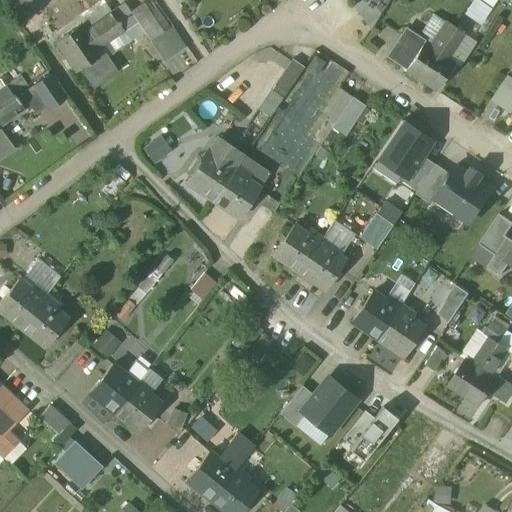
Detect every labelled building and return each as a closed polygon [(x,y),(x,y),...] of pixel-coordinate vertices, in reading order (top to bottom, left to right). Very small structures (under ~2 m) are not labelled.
[(32,0),(3,0),(16,17),(35,4),(32,0)] [(370,0),(381,14),(389,0),(370,0)] [(476,0),(490,9),(495,0),(476,0)] [(144,4),(131,12),(137,21),(144,32),(151,42),(164,34),(144,4)] [(131,12),(118,22),(123,30),(137,21),(131,12)] [(84,24),(56,43),(66,57),(118,22),(112,13),(88,29),(84,24)] [(445,22),(433,15),(426,25),(438,33),(445,22)] [(123,30),(100,47),(107,57),(144,32),(137,21),(123,30)] [(429,47),(405,31),(388,56),(407,68),(404,72),(419,82),(420,81),(455,28),(445,21),(445,22),(438,33),(429,47)] [(118,22),(66,57),(76,72),(82,68),(93,86),(116,71),(107,57),(100,47),(123,30),(118,22)] [(455,28),(420,81),(434,91),(453,63),(448,59),(464,34),(455,28)] [(303,69),(292,61),(276,84),(287,92),(303,69)] [(65,98),(50,75),(33,86),(47,107),(49,110),(65,98)] [(20,76),(6,86),(12,95),(13,95),(14,95),(24,87),(22,84),(25,82),(20,76)] [(511,110),(511,79),(508,76),(493,98),(511,111),(511,110)] [(276,84),(259,110),(270,118),(274,112),(277,107),(287,92),(276,84)] [(0,103),(12,95),(6,86),(0,90),(0,103)] [(33,86),(32,86),(21,93),(36,115),(47,107),(33,86)] [(339,89),(323,112),(337,121),(352,98),(339,89)] [(12,95),(0,103),(0,158),(14,149),(0,129),(0,127),(24,110),(14,95),(13,95),(12,95)] [(352,98),(337,121),(349,130),(349,129),(364,106),(352,98)] [(332,127),(320,146),(327,152),(329,149),(326,146),(336,130),(345,136),(350,129),(349,129),(349,130),(337,121),(332,127)] [(408,177),(432,142),(403,122),(378,157),(408,177)] [(144,146),(156,161),(173,146),(161,132),(144,146)] [(264,133),(257,144),(269,152),(276,141),(264,133)] [(218,138),(208,153),(188,183),(214,200),(234,170),(244,156),(218,138)] [(270,173),(244,156),(234,170),(260,188),(270,173)] [(450,174),(435,164),(414,194),(431,205),(435,199),(433,198),(450,174)] [(450,174),(433,198),(435,199),(470,222),(491,190),(479,182),(483,175),(472,168),(467,174),(455,166),(450,174)] [(260,188),(234,170),(214,200),(239,218),(260,188)] [(125,183),(114,174),(101,191),(112,200),(125,183)] [(376,214),(360,237),(376,249),(392,226),(376,214)] [(511,222),(500,214),(479,244),(496,255),(507,238),(505,236),(511,226),(511,222)] [(319,242),(293,225),(273,255),(299,272),(319,242)] [(496,255),(487,267),(501,276),(511,261),(509,259),(509,260),(507,259),(508,257),(509,257),(511,252),(511,240),(507,238),(496,255)] [(345,260),(319,242),(299,272),(325,290),(345,260)] [(37,260),(20,281),(18,280),(0,302),(0,311),(20,328),(43,299),(42,299),(60,278),(37,260)] [(207,275),(194,291),(203,298),(216,283),(207,275)] [(456,285),(435,314),(449,323),(470,294),(456,285)] [(398,309),(372,291),(352,321),(377,339),(398,309)] [(43,299),(20,328),(45,347),(67,319),(43,299)] [(424,327),(398,309),(377,339),(403,357),(424,327)] [(262,331),(250,321),(232,343),(244,353),(262,331)] [(492,322),(484,334),(489,338),(489,337),(499,343),(507,332),(492,322)] [(110,356),(123,341),(106,327),(94,342),(110,356)] [(511,334),(507,332),(499,343),(509,349),(508,351),(511,353),(511,334)] [(263,334),(250,351),(259,358),(272,341),(263,334)] [(468,358),(449,387),(464,396),(499,343),(489,337),(489,338),(473,362),(468,358)] [(499,343),(464,396),(479,406),(489,390),(506,401),(511,392),(511,387),(498,378),(497,378),(492,374),(508,351),(509,349),(499,343)] [(436,347),(424,365),(434,372),(446,354),(436,347)] [(136,384),(111,364),(89,393),(113,413),(136,384)] [(328,377),(301,411),(329,434),(356,400),(328,377)] [(160,403),(136,384),(113,413),(137,431),(160,403)] [(1,385),(0,386),(0,455),(3,458),(19,441),(8,431),(28,410),(1,385)] [(355,402),(341,420),(350,427),(364,409),(355,402)] [(69,423),(49,406),(39,417),(58,434),(58,435),(69,423)] [(69,423),(58,435),(58,434),(52,440),(60,447),(76,430),(69,423)] [(82,487),(105,464),(77,436),(55,459),(82,487)] [(449,459),(434,447),(421,463),(437,474),(449,459)] [(233,471),(208,451),(185,479),(210,500),(233,471)] [(238,511),(256,490),(233,471),(210,500),(225,511),(238,511)] [(433,484),(432,503),(450,504),(451,484),(433,484)] [(72,502),(62,511),(81,511),(82,511),(72,502)]
